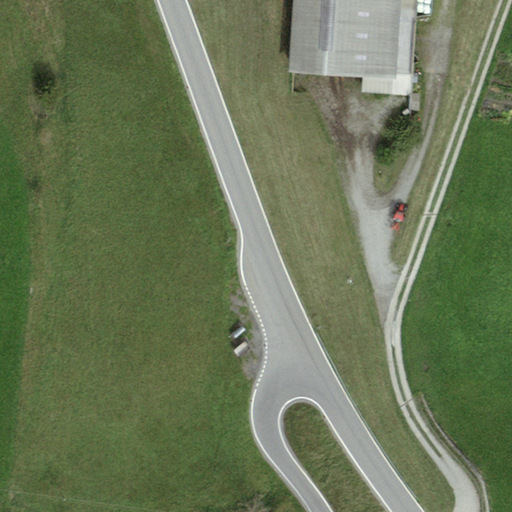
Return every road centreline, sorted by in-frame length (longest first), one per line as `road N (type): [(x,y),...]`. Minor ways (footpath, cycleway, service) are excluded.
road 1 (track): [(462,511),(471,486),(425,426),(393,345),(413,269),(511,15)]
road 2 (tertiary): [(299,346),(164,0)]
road 3 (tertiary): [(409,511),(299,346)]
road 4 (unclassified): [(299,346),(270,404),(270,434),(319,511)]
